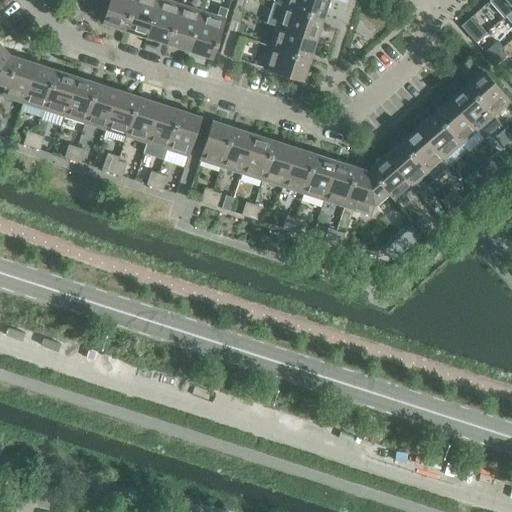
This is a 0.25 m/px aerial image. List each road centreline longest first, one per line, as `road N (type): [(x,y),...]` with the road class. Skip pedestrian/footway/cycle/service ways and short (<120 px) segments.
road 1 (secondary): [(470,425),(0,276)]
road 2 (residential): [(427,21),(412,68),(342,130),(54,36),(27,0)]
